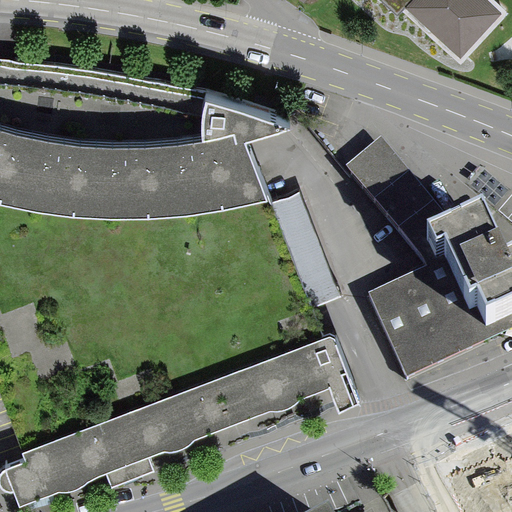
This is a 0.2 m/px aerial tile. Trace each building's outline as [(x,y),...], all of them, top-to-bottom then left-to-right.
[(391,0),(397,5),(401,0),(403,0),(457,50),(501,3),(498,0),(391,0)] [(0,187),(58,199),(108,203),(153,202),(189,200),(228,194),(272,184),(251,126),(294,114),(211,89),(207,109),(207,127),(161,133),(89,132),(27,123),(0,114),(0,187)] [(399,237),(436,206),(378,140),(343,169),(399,237)] [(0,393),(20,447),(332,330),(321,305),(280,204),(272,184),(228,194),(189,200),(153,202),(108,203),(58,199),(0,187),(0,393)] [(321,305),(341,297),(300,196),(280,204),(321,305)] [(436,206),(399,237),(425,268),(367,295),(404,376),(511,327),(511,234),(500,209),(500,204),(454,225),(436,206)] [(7,481),(12,479),(18,493),(104,460),(110,476),(150,461),(143,442),(330,372),(339,396),(358,389),(332,330),(20,447),(24,446),(5,453),(7,459),(0,463),(0,477),(1,479),(7,481)] [(479,460),(430,485),(443,511),(511,511),(511,459),(485,473),(479,460)]
